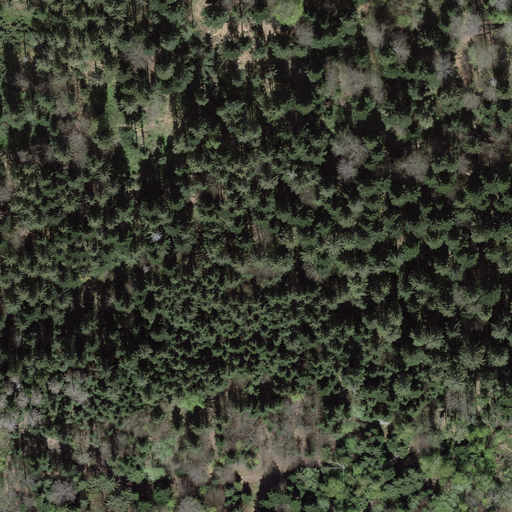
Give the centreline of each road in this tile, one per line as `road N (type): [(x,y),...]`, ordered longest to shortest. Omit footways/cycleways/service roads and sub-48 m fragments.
road 1 (track): [(0,256),(60,214),(120,192),(279,184),(399,159)]
road 2 (track): [(473,374),(405,455),(322,459),(275,477),(250,511)]
road 3 (track): [(243,0),(399,159)]
road 4 (track): [(511,18),(304,62)]
road 5 (track): [(399,159),(490,257)]
